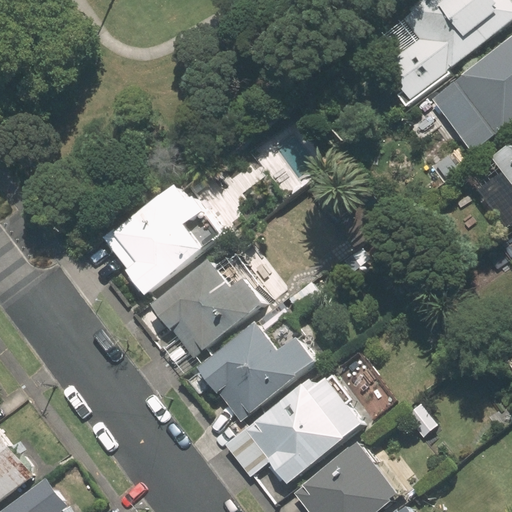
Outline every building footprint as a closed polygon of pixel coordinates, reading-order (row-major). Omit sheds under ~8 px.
[(432,0),(361,54),(399,104),(503,26),(485,3),(489,0),(432,0)] [(234,19),(148,82),(186,135),(273,72),(234,19)] [(511,40),(413,114),(448,160),(511,111),(511,40)] [(511,143),(489,161),(511,192),(511,143)] [(89,259),(119,300),(205,236),(175,195),(89,259)] [(138,316),(174,363),(250,306),(214,259),(138,316)] [(184,384),(218,430),(299,370),(264,323),(184,384)] [(257,430),(296,481),(367,428),(328,377),(257,430)] [(443,427),(428,405),(411,417),(426,439),(443,427)] [(0,422),(0,504),(38,475),(23,456),(31,450),(7,418),(0,422)] [(304,495),(317,511),(379,511),(407,492),(371,445),(304,495)] [(21,511),(69,511),(78,506),(61,483),(21,511)]
